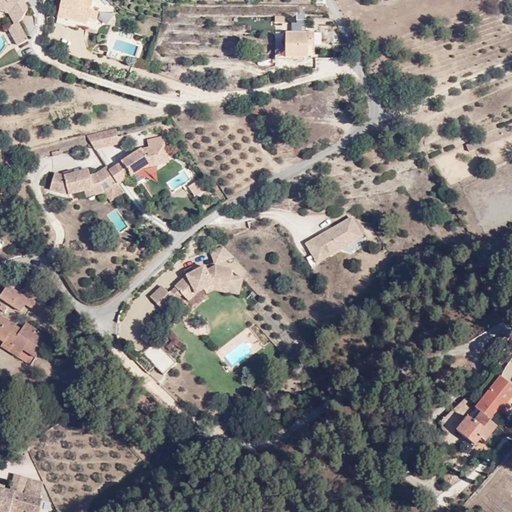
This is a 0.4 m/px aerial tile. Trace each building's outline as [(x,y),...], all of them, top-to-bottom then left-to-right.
[(0,0),(0,13),(8,14),(14,25),(8,28),(17,47),(27,42),(19,25),(26,11),(23,9),(26,3),(24,0),(0,0)] [(92,26),(93,23),(95,13),(97,3),(87,0),(65,0),(60,28),(82,32),(83,25),(92,26)] [(95,13),(93,23),(100,24),(102,13),(95,13)] [(305,22),(305,13),(296,13),(296,21),(305,22)] [(295,31),(295,23),(285,23),(285,31),(295,31)] [(305,31),(305,23),(296,23),(296,31),(305,31)] [(316,34),(287,34),(287,59),(310,59),(310,48),(316,48),(316,34)] [(125,57),(113,53),(111,61),(123,65),(125,57)] [(479,146),(476,141),(466,145),(468,151),(479,146)] [(144,154),(112,174),(111,172),(109,170),(105,174),(99,176),(93,178),(91,172),(69,179),(58,177),(54,194),(74,198),(88,194),(97,191),(100,199),(109,196),(122,187),(134,179),(134,181),(149,171),(160,168),(158,159),(170,156),(167,147),(144,154)] [(158,159),(160,168),(172,164),(170,156),(158,159)] [(199,179),(187,186),(193,197),(205,190),(199,179)] [(128,197),(122,187),(109,196),(115,205),(128,197)] [(88,194),(90,202),(100,199),(97,191),(88,194)] [(345,220),(356,238),(363,234),(351,216),(345,220)] [(345,220),(307,245),(319,263),(356,238),(345,220)] [(214,253),(219,265),(237,259),(227,249),(214,253)] [(196,299),(202,295),(209,291),(218,286),(232,288),(235,272),(218,268),(210,272),(207,268),(200,272),(190,277),(178,288),(186,297),(192,303),(196,299)] [(197,268),(188,273),(190,277),(200,272),(197,268)] [(9,288),(5,294),(24,312),(27,307),(33,310),(36,304),(18,293),(21,287),(15,284),(11,288),(9,288)] [(218,286),(209,291),(211,295),(219,291),(231,294),(232,288),(218,286)] [(180,303),(172,293),(166,287),(153,298),(167,314),(180,303)] [(172,293),(180,303),(186,297),(178,288),(172,293)] [(24,312),(5,294),(2,300),(24,312)] [(0,340),(4,343),(23,353),(37,330),(30,326),(25,333),(0,317),(0,340)] [(47,351),(54,339),(37,330),(23,353),(32,358),(39,347),(47,351)] [(171,334),(163,348),(179,357),(187,344),(171,334)] [(162,374),(174,363),(154,342),(142,354),(162,374)] [(39,347),(32,358),(41,362),(47,351),(39,347)] [(485,404),(491,408),(499,416),(507,406),(509,408),(511,404),(511,372),(485,404)] [(492,431),(495,434),(506,422),(499,416),(491,408),(481,417),(478,414),(467,425),(483,440),(492,431)] [(471,474),(474,477),(485,466),(482,463),(471,474)] [(43,511),(45,502),(29,499),(32,480),(18,477),(14,493),(0,490),(0,511),(43,511)] [(45,502),(49,483),(32,480),(29,499),(45,502)]
